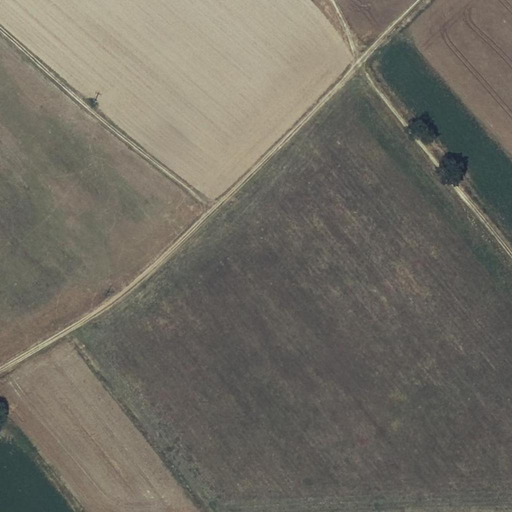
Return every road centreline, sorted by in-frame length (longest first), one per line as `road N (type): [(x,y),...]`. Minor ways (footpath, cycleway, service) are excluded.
road 1 (track): [(421,0),(166,259),(57,343),(0,374)]
road 2 (track): [(329,0),(358,64),(511,256)]
road 3 (track): [(0,29),(216,208)]
